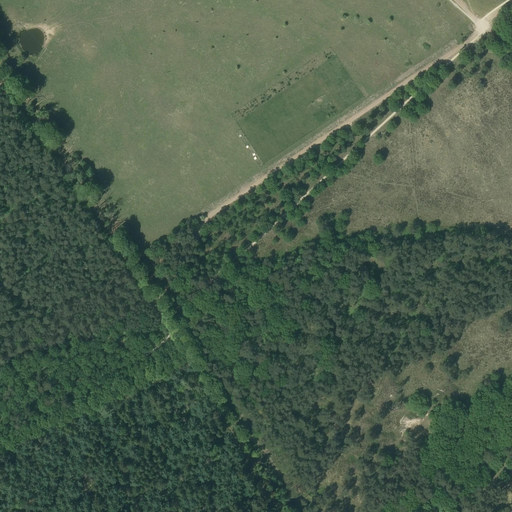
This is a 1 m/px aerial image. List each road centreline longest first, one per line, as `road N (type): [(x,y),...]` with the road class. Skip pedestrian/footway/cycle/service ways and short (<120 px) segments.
road 1 (track): [(0,438),(181,346),(181,294),(208,218),(483,24)]
road 2 (track): [(85,400),(145,511)]
